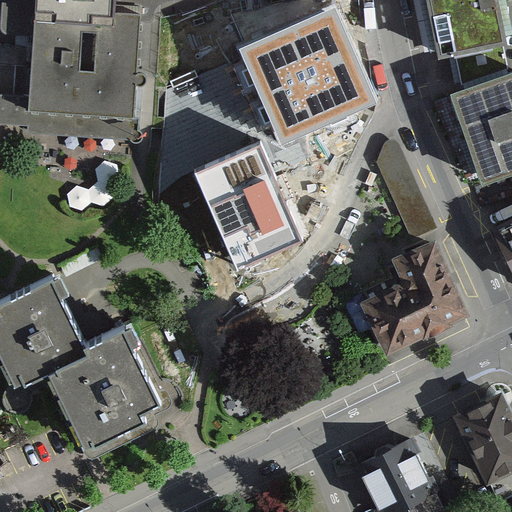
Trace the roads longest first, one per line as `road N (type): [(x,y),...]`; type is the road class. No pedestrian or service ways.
road 1 (residential): [(199,321),(301,263),(330,225),(399,85)]
road 2 (residential): [(399,85),(511,336)]
road 3 (unknown): [(399,85),(223,108),(213,97),(213,20)]
road 4 (residential): [(511,343),(308,441)]
road 5 (residential): [(308,441),(158,511)]
